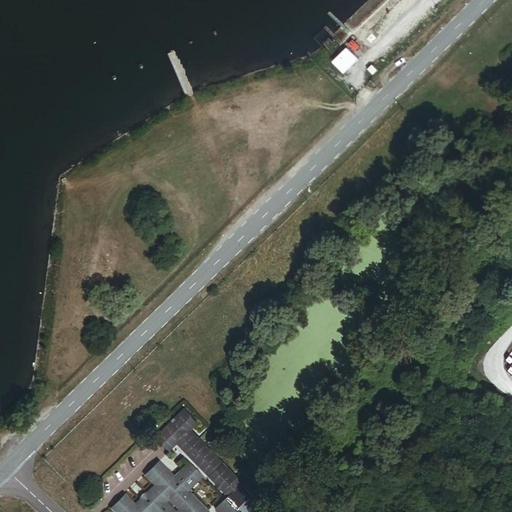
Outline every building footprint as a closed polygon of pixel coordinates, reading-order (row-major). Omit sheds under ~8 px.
[(357,59),(346,48),(332,61),(343,72),(357,59)] [(182,449),(195,436),(189,430),(196,423),(184,411),(155,438),(167,451),(176,442),(182,449)] [(187,454),(200,441),(195,436),(182,449),(187,454)] [(187,454),(227,495),(216,506),(221,511),(227,511),(229,511),(265,511),(266,510),(200,441),(187,454)] [(205,511),(158,463),(145,475),(154,484),(133,505),(124,495),(112,507),(116,511),(205,511)] [(188,463),(182,469),(195,483),(201,477),(188,463)]
